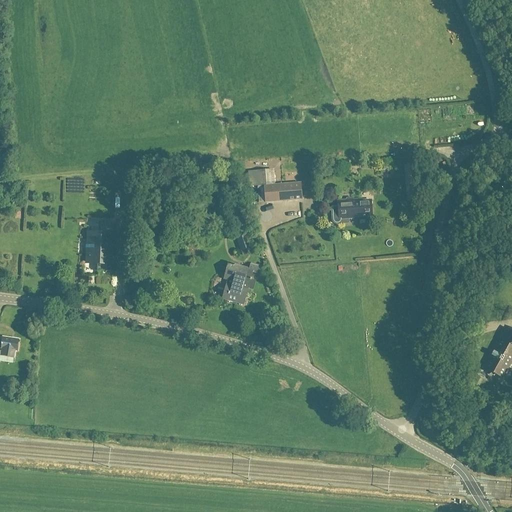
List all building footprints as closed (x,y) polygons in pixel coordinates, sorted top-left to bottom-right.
[(408,201),(418,200),(417,192),(415,164),(405,165),(407,185),(408,201)] [(302,200),(301,183),(275,185),(274,170),(259,171),(259,170),(248,171),(249,187),(258,186),(259,203),(302,200)] [(373,216),(372,204),(372,200),(363,200),(363,199),(338,201),(338,206),(332,207),(333,220),(334,221),(334,222),(335,222),(336,223),(337,223),(338,223),(339,223),(339,222),(340,222),(340,221),(341,221),(341,220),(341,219),(364,218),(364,216),(373,216)] [(328,214),(327,205),(317,206),(318,215),(328,214)] [(113,222),(99,221),(99,233),(90,233),(90,243),(92,243),(91,250),(89,250),(89,263),(97,263),(97,270),(111,271),(112,250),(113,250),(113,246),(112,246),(113,222)] [(253,246),(248,233),(236,237),(241,251),(253,246)] [(223,280),(227,281),(222,299),(228,301),(233,303),(233,302),(244,305),(248,289),(253,290),(256,280),(251,279),(253,273),(261,275),(263,267),(250,264),(249,268),(228,262),(223,280)] [(17,351),(19,341),(3,338),(2,342),(0,341),(0,356),(14,359),(15,351),(17,351)] [(511,342),(511,343),(501,338),(484,368),(503,378),(511,361),(511,342)]
